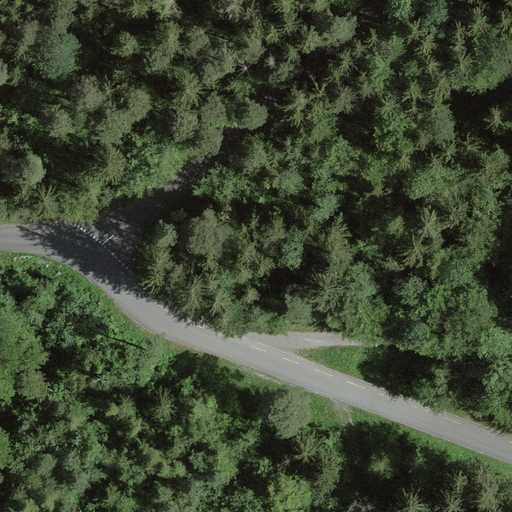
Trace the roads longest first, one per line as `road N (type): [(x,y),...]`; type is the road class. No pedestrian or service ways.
road 1 (unclassified): [(88,247),(171,187),(383,0)]
road 2 (residential): [(244,350),(511,451)]
road 3 (unclassified): [(244,350),(146,308),(88,247)]
